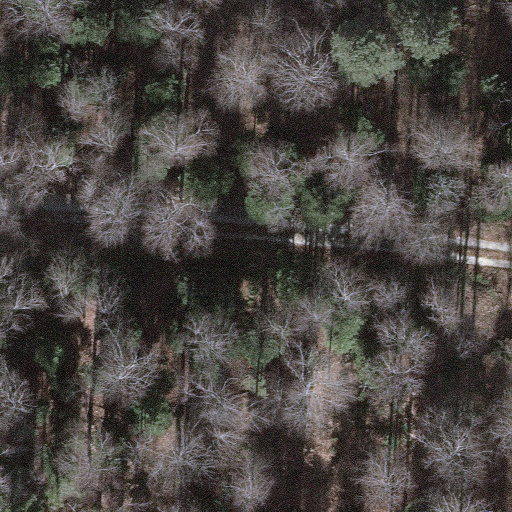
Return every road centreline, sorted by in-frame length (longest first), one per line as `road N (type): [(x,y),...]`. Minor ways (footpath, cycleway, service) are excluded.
road 1 (track): [(0,494),(321,400),(511,311)]
road 2 (track): [(0,199),(511,250)]
